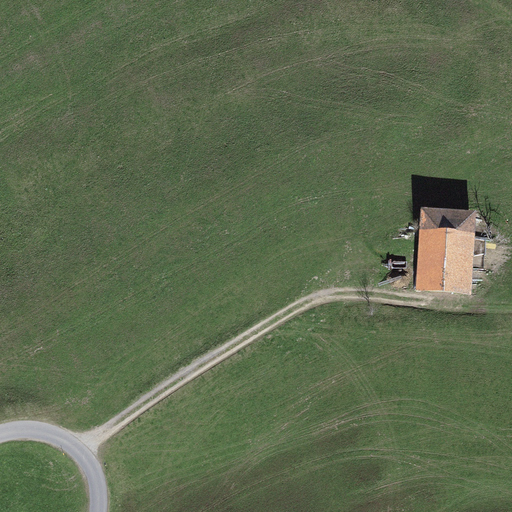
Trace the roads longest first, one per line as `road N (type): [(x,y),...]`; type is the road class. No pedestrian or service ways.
road 1 (track): [(74,444),(328,300),(511,319)]
road 2 (unclassified): [(94,511),(99,487),(74,444),(12,426),(0,432)]
